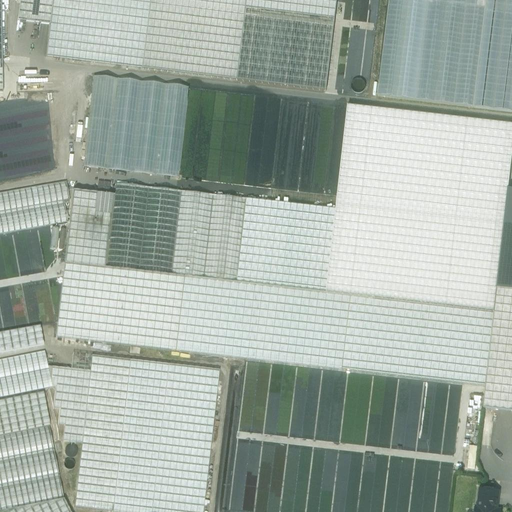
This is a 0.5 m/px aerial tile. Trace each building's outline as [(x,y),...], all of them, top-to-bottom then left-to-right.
[(20,0),(18,22),(50,26),(53,0),(20,0)] [(337,0),(53,0),(50,26),(47,57),(327,90),(337,0)] [(511,0),(389,0),(377,97),(511,112),(511,0)] [(188,89),(93,78),(83,168),(178,179),(188,89)] [(17,98),(0,100),(0,110),(13,180),(32,176),(17,98)] [(333,121),(335,106),(321,104),(317,129),(326,130),(328,120),(333,121)] [(0,182),(9,180),(0,129),(0,182)] [(49,141),(31,144),(35,168),(54,164),(49,141)] [(66,182),(0,193),(0,235),(67,223),(64,204),(69,201),(66,182)] [(213,196),(115,184),(114,196),(106,269),(184,278),(204,280),(213,196)] [(184,278),(106,269),(114,196),(72,191),(55,339),(175,352),(184,278)] [(246,199),(213,196),(204,280),(236,283),(246,200),(246,199)] [(335,210),(246,200),(236,283),(326,294),(326,293),(335,210)] [(374,299),(377,276),(378,270),(387,272),(394,217),(344,211),(334,294),(351,296),(374,299)] [(448,223),(400,218),(393,273),(442,278),(448,223)] [(487,227),(454,224),(448,279),(481,282),(487,227)] [(374,299),(351,296),(342,371),(485,388),(496,289),(377,276),(374,299)] [(175,352),(342,371),(351,296),(334,294),(326,293),(326,294),(236,283),(204,280),(184,278),(175,352)] [(511,291),(496,289),(485,388),(483,409),(511,412),(511,291)] [(39,327),(0,333),(0,353),(43,346),(39,327)] [(44,352),(0,359),(0,398),(52,388),(47,368),(44,352)] [(151,511),(168,365),(91,357),(89,373),(47,368),(52,388),(55,389),(53,409),(59,410),(58,426),(64,426),(62,442),(81,445),(74,508),(106,511),(151,511)] [(151,511),(203,511),(219,371),(168,365),(151,511)] [(43,393),(0,401),(0,511),(69,511),(63,500),(49,427),(50,427),(43,393)] [(498,493),(480,490),(478,509),(475,509),(474,511),(500,511),(496,511),(498,493)]
